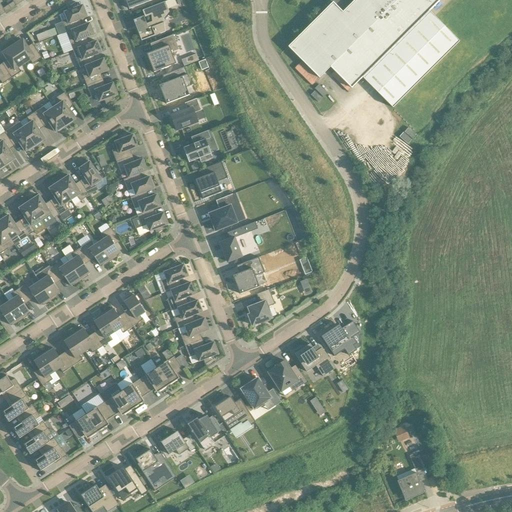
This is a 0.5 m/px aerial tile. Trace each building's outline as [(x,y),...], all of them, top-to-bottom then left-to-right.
[(440,0),(332,0),(318,12),(321,15),(288,47),(319,79),(330,67),(352,89),(363,78),(393,108),(459,42),(429,12),(440,0)] [(165,2),(142,11),(145,18),(151,15),(152,22),(137,28),(142,41),(165,32),(164,24),(163,24),(163,20),(169,12),(165,2)] [(71,31),(80,27),(77,21),(87,17),(83,6),(78,7),(76,3),(75,3),(76,3),(68,8),(68,9),(69,8),(69,11),(64,13),(65,14),(59,16),(62,22),(66,33),(71,31)] [(78,49),(87,45),(84,39),(94,35),(90,24),(80,27),(71,31),(74,37),(69,39),(73,51),(78,49)] [(43,33),(36,35),(39,42),(45,39),(43,33)] [(173,35),(150,44),(153,52),(147,54),(154,73),(176,64),(169,46),(176,43),(173,35)] [(13,47),(24,64),(30,60),(33,65),(42,59),(33,44),(32,44),(33,46),(29,49),(23,40),(13,47)] [(85,66),(94,63),(91,57),(101,53),(97,41),(87,45),(78,49),(81,55),(76,57),(80,69),(85,67),(85,66)] [(18,68),(24,64),(13,47),(3,53),(9,62),(4,65),(3,64),(12,78),(21,72),(18,68)] [(188,58),(181,60),(184,67),(190,64),(188,58)] [(87,86),(101,81),(98,75),(108,71),(104,59),(94,63),(85,66),(85,67),(88,73),(83,75),(86,84),(87,86)] [(205,60),(199,63),(202,70),(208,68),(205,60)] [(12,78),(3,64),(2,64),(3,66),(0,68),(0,80),(3,84),(12,78)] [(165,84),(159,86),(166,105),(189,96),(186,88),(191,86),(184,68),(162,76),(165,84)] [(101,81),(87,86),(91,98),(97,95),(99,102),(104,100),(106,105),(107,105),(115,100),(114,99),(113,97),(118,95),(113,83),(103,87),(101,81)] [(319,85),(315,89),(323,97),(327,94),(319,85)] [(315,92),(311,95),(318,103),(322,99),(315,92)] [(53,108),(66,128),(67,128),(66,127),(73,123),(72,121),(75,120),(68,109),(73,105),(73,106),(73,105),(65,93),(57,98),(59,105),(53,108)] [(174,124),(177,131),(198,122),(194,113),(201,111),(197,99),(185,104),(187,110),(171,116),(172,118),(170,119),(172,125),(174,124)] [(66,128),(53,108),(48,112),(43,107),(35,113),(43,125),(48,122),(55,133),(58,131),(59,132),(66,127),(66,128)] [(38,128),(43,125),(35,113),(27,118),(29,124),(23,128),(36,148),(37,147),(36,147),(43,142),(42,141),(45,139),(38,128)] [(36,148),(23,128),(20,122),(19,123),(5,133),(13,145),(18,141),(25,152),(28,151),(29,152),(35,147),(36,148)] [(401,133),(408,141),(418,133),(411,125),(401,133)] [(201,163),(213,158),(206,140),(210,138),(208,131),(191,138),(194,144),(183,148),(189,163),(199,159),(201,163)] [(117,162),(130,157),(128,151),(138,147),(133,135),(129,137),(127,132),(126,132),(126,133),(118,138),(119,138),(120,140),(115,142),(117,149),(112,151),(117,162)] [(8,148),(13,145),(5,133),(0,135),(0,158),(6,167),(13,162),(12,161),(15,159),(8,148)] [(129,178),(137,175),(147,171),(143,159),(133,163),(130,157),(117,162),(121,174),(126,171),(129,178)] [(81,184),(89,196),(98,190),(96,184),(101,180),(90,162),(89,163),(89,161),(82,166),(83,167),(79,169),(87,180),(81,184)] [(196,180),(203,199),(222,193),(218,182),(228,179),(222,163),(202,170),(205,176),(196,180)] [(136,196),(144,193),(154,189),(150,177),(140,181),(137,175),(129,178),(123,180),(128,191),(133,189),(136,196)] [(89,196),(81,184),(76,187),(69,176),(66,178),(66,177),(59,181),(58,181),(71,200),(74,206),(81,201),(89,196)] [(65,204),(71,200),(58,181),(58,182),(51,186),(52,187),(49,189),(57,200),(51,203),(59,216),(68,210),(65,204)] [(137,216),(151,211),(161,207),(156,195),(147,199),(144,193),(136,196),(130,198),(137,216)] [(212,221),(216,231),(237,223),(231,206),(237,204),(233,195),(216,201),(220,211),(209,215),(210,218),(211,218),(212,221)] [(59,216),(51,203),(46,207),(39,196),(36,198),(35,197),(29,201),(28,200),(28,201),(41,220),(46,217),(51,221),(59,216)] [(35,224),(41,220),(28,201),(21,206),(22,207),(19,209),(27,220),(21,223),(29,235),(38,230),(35,224)] [(151,211),(137,216),(142,227),(147,225),(150,232),(155,230),(157,235),(157,234),(165,229),(164,229),(163,227),(168,225),(163,213),(154,217),(151,211)] [(29,235),(21,223),(16,227),(9,216),(6,217),(5,216),(0,219),(0,223),(15,246),(15,245),(29,235)] [(14,246),(15,246),(0,223),(0,254),(14,246)] [(254,230),(251,224),(223,235),(226,241),(220,243),(228,263),(242,257),(234,238),(254,230)] [(99,243),(111,261),(118,257),(117,255),(120,253),(113,243),(118,240),(111,228),(101,235),(104,239),(99,243)] [(111,261),(99,243),(94,246),(91,242),(81,248),(88,259),(94,256),(100,266),(103,264),(104,266),(111,261)] [(35,245),(30,248),(34,254),(38,251),(35,245)] [(83,263),(88,259),(81,248),(71,255),(74,259),(69,263),(81,281),(88,276),(87,275),(90,273),(83,263)] [(310,255),(302,258),(306,272),(314,270),(310,255)] [(81,281),(69,263),(64,266),(61,261),(51,268),(58,279),(63,276),(70,286),(73,284),(74,285),(81,281)] [(171,291),(178,288),(176,281),(188,277),(184,265),(178,267),(176,262),(175,262),(176,262),(167,268),(167,269),(168,268),(169,271),(164,273),(166,279),(160,282),(164,293),(171,291)] [(53,283),(58,279),(51,268),(41,275),(44,279),(39,282),(51,301),(58,296),(57,295),(60,293),(53,283)] [(302,288),(309,286),(307,280),(300,282),(302,288)] [(51,301),(39,282),(34,286),(31,281),(21,288),(28,299),(33,296),(40,306),(43,304),(44,305),(51,301)] [(171,311),(185,305),(183,299),(195,295),(191,283),(178,288),(171,291),(173,297),(167,300),(171,311)] [(23,302),(28,299),(21,288),(11,294),(14,299),(9,302),(21,321),(28,316),(27,314),(30,312),(23,302)] [(251,315),(248,315),(248,316),(252,326),(263,322),(264,324),(270,321),(270,319),(272,318),(267,307),(275,304),(269,290),(257,295),(260,304),(248,308),(249,309),(251,315)] [(151,298),(147,292),(141,295),(145,301),(151,298)] [(126,316),(133,327),(143,321),(140,316),(145,313),(133,294),(126,299),(127,300),(124,302),(131,313),(126,316)] [(21,321),(9,302),(4,306),(1,301),(0,301),(0,317),(3,315),(10,326),(13,324),(14,325),(21,321)] [(178,329),(192,323),(190,317),(202,312),(198,301),(185,305),(171,311),(178,329)] [(133,327),(126,316),(120,319),(114,309),(111,311),(110,310),(103,314),(115,333),(120,329),(123,334),(133,327)] [(110,336),(115,333),(103,314),(96,319),(97,320),(94,322),(101,332),(96,336),(103,347),(113,340),(110,336)] [(185,347),(199,341),(197,335),(209,330),(205,318),(192,323),(178,329),(185,347)] [(336,327),(321,337),(335,357),(345,350),(349,356),(357,351),(354,346),(357,344),(353,338),(360,333),(353,322),(339,331),(336,327)] [(103,347),(96,336),(90,339),(84,329),(81,331),(80,329),(73,334),(85,352),(90,349),(93,353),(103,347)] [(80,356),(85,352),(73,334),(66,339),(67,340),(64,342),(71,352),(65,356),(73,367),(83,360),(80,356)] [(199,341),(185,347),(192,364),(203,360),(205,365),(206,365),(214,359),(213,356),(218,354),(214,343),(202,347),(199,341)] [(150,343),(145,346),(148,352),(153,349),(150,343)] [(335,369),(322,348),(315,353),(310,344),(302,349),(301,347),(295,351),(297,353),(295,354),(307,372),(316,366),(323,377),(335,369)] [(141,348),(134,353),(138,359),(145,354),(141,348)] [(73,367),(65,356),(60,359),(54,349),(51,351),(50,349),(43,354),(55,372),(60,369),(63,373),(73,367)] [(50,376),(55,372),(43,354),(36,358),(37,360),(34,362),(41,372),(35,375),(43,387),(53,380),(50,376)] [(183,370),(174,357),(168,361),(156,368),(168,386),(176,381),(177,382),(178,381),(177,380),(179,379),(177,375),(183,370)] [(123,361),(116,366),(120,371),(127,367),(123,361)] [(290,369),(285,361),(276,367),(277,368),(269,373),(281,392),(290,386),(292,389),(298,385),(299,387),(306,383),(295,366),(290,369)] [(160,392),(168,386),(156,368),(145,375),(146,376),(139,380),(148,394),(154,389),(157,393),(160,392),(160,393),(161,392),(160,392)] [(10,398),(22,390),(21,388),(19,385),(15,379),(10,382),(6,376),(0,379),(0,380),(0,381),(0,380),(0,395),(6,392),(10,398)] [(258,379),(241,390),(254,409),(263,403),(269,411),(276,407),(281,403),(272,389),(267,393),(258,379)] [(148,394),(139,380),(133,384),(132,384),(121,391),(133,409),(141,404),(142,405),(143,405),(142,404),(144,402),(141,398),(148,394)] [(28,409),(25,404),(30,401),(22,390),(10,398),(14,404),(2,412),(5,417),(4,417),(8,423),(21,415),(21,414),(28,409)] [(125,415),(133,409),(121,391),(110,399),(111,399),(104,403),(113,417),(119,412),(122,417),(125,415),(125,416),(126,415),(125,415)] [(312,406),(318,402),(316,398),(309,402),(312,406)] [(216,407),(215,408),(224,422),(225,422),(230,431),(240,425),(241,426),(247,423),(249,427),(256,423),(242,402),(236,406),(231,399),(228,401),(228,400),(220,405),(221,406),(217,409),(216,407)] [(67,406),(63,400),(57,404),(61,410),(67,406)] [(113,417),(104,403),(98,408),(97,407),(86,414),(98,432),(106,427),(107,428),(107,427),(109,425),(106,421),(113,417)] [(39,425),(36,420),(40,417),(33,406),(28,409),(21,414),(21,415),(25,421),(13,428),(16,433),(15,434),(19,439),(31,431),(39,425)] [(90,438),(98,432),(86,414),(75,422),(69,426),(70,428),(74,434),(78,440),(84,436),(87,440),(89,438),(90,439),(91,439),(90,438)] [(213,416),(209,419),(207,416),(198,420),(197,419),(188,425),(205,450),(215,444),(211,438),(222,431),(226,436),(213,416)] [(50,442),(50,441),(46,436),(51,433),(44,422),(39,425),(31,431),(35,437),(24,445),(27,449),(26,450),(30,456),(42,447),(50,442)] [(399,444),(410,439),(405,426),(393,431),(399,444)] [(65,432),(69,437),(74,434),(70,428),(65,432)] [(178,431),(171,436),(161,442),(169,455),(176,450),(179,455),(189,449),(190,452),(196,448),(188,436),(183,440),(178,431)] [(42,447),(46,453),(34,461),(38,466),(37,466),(40,472),(54,463),(55,463),(67,455),(62,448),(61,449),(54,438),(50,441),(50,442),(42,447)] [(138,464),(137,465),(150,483),(160,477),(164,483),(175,475),(162,454),(156,458),(150,450),(135,459),(138,464)] [(409,456),(416,471),(423,468),(416,453),(411,455),(409,456)] [(129,494),(138,489),(124,468),(108,478),(118,494),(126,489),(129,494)] [(425,491),(421,482),(417,473),(398,481),(405,500),(425,491)] [(106,511),(108,511),(119,505),(105,485),(99,490),(96,486),(81,495),(91,511),(95,511),(104,507),(106,511)] [(75,511),(69,503),(58,510),(59,511),(75,511)]
